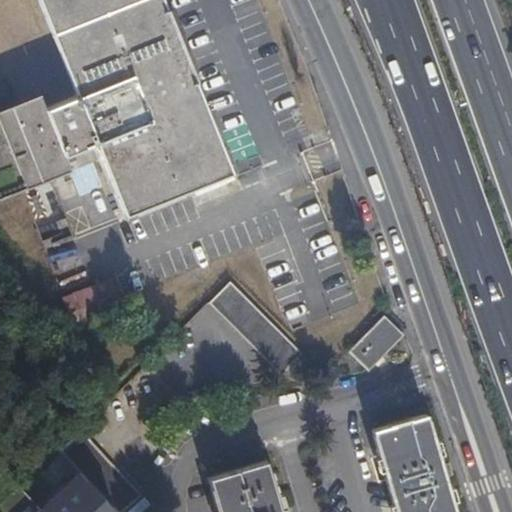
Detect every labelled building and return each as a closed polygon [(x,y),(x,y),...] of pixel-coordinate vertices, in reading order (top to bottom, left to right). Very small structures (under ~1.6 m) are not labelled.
[(163,0),(40,0),(79,95),(46,108),(41,95),(0,111),(0,196),(70,168),(65,154),(97,141),(127,215),(233,173),(163,0)] [(231,280),(210,301),(283,373),(304,352),(231,280)] [(68,322),(110,315),(105,284),(63,291),(68,322)] [(354,356),(390,319),(386,316),(349,352),(354,356)] [(404,334),(390,319),(354,356),(368,369),(404,334)] [(455,511),(445,477),(442,465),(427,414),(373,429),(396,511),(455,511)] [(82,433),(60,452),(115,511),(124,511),(142,496),(82,433)] [(229,485),(215,499),(218,511),(282,511),(267,460),(246,466),(229,485)] [(442,465),(445,477),(451,476),(447,464),(442,465)] [(209,477),(215,499),(229,485),(246,466),(209,477)]
